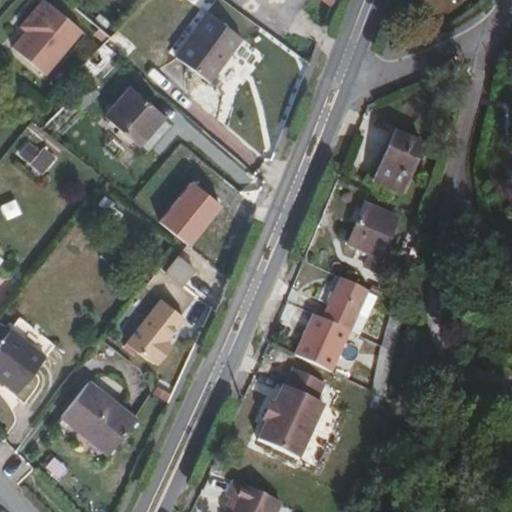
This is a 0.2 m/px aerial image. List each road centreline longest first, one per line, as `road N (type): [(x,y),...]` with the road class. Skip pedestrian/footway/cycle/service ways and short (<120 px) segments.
road 1 (primary): [(152,511),(337,84)]
road 2 (unclassified): [(496,28),(474,97),(458,200)]
road 3 (residential): [(337,84),(364,90),(496,28)]
